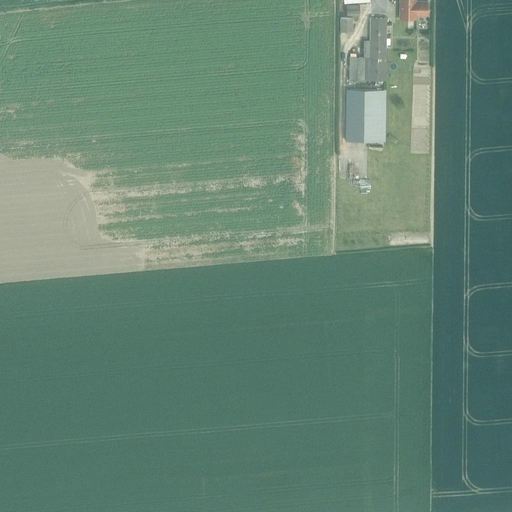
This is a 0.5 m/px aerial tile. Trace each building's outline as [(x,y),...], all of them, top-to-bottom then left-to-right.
[(416,16),(427,16),(428,2),(417,2),(416,0),(399,0),(399,19),(416,19),(416,16)] [(347,6),(348,17),(360,16),(360,5),(347,6)] [(340,17),(340,31),(352,31),(352,17),(340,17)] [(368,81),(384,81),(386,19),(370,18),(369,58),(349,57),(348,80),(364,80),(365,61),(369,61),(368,81)] [(345,142),(380,142),(380,90),(346,89),(346,115),(345,142)] [(351,169),(365,169),(366,161),(352,160),(351,169)]
